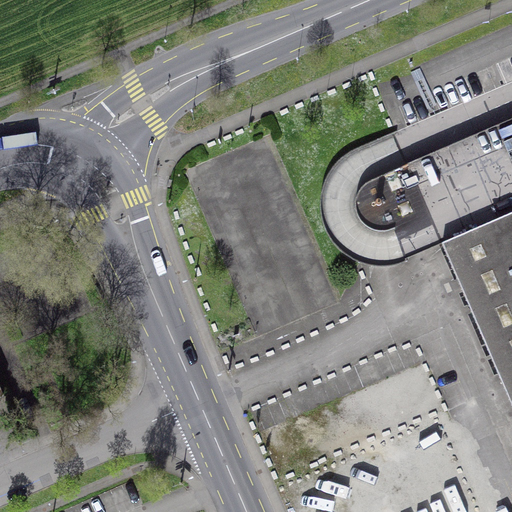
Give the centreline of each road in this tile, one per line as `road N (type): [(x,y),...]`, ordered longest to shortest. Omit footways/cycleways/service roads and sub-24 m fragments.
road 1 (primary): [(78,138),(195,73),(370,0)]
road 2 (secondary): [(202,404),(102,175),(78,138)]
road 3 (unclassified): [(202,404),(0,488)]
